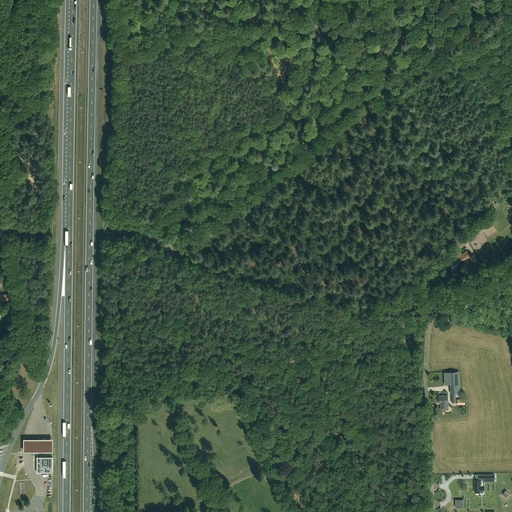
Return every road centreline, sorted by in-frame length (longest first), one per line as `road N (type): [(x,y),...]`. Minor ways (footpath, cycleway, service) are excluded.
road 1 (motorway): [(87,511),(94,0)]
road 2 (track): [(498,0),(195,239)]
road 3 (unclassified): [(430,316),(221,270),(146,236),(106,229)]
road 4 (track): [(276,269),(284,260),(265,225),(180,115),(169,0)]
road 5 (motorway): [(68,227),(66,511)]
road 6 (motorway): [(72,0),(68,227)]
road 7 (track): [(174,41),(397,0)]
road 8 (unclassified): [(433,511),(425,385),(430,316)]
road 9 (motorway): [(68,227),(52,353),(37,393)]
